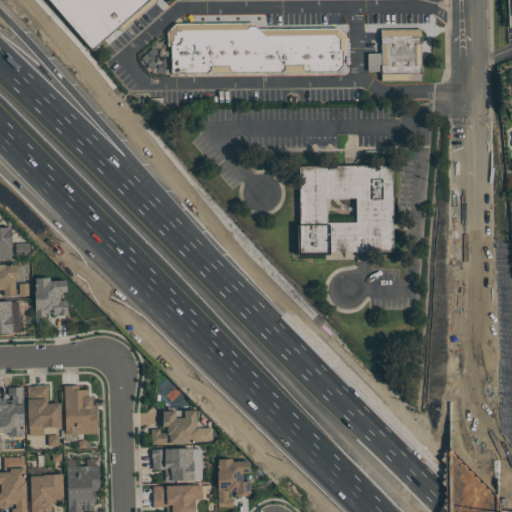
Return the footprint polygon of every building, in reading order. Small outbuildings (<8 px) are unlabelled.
[(49,0),(92,52),(156,0),(155,0),(49,0)] [(170,73),(347,71),(347,25),(169,27),(170,73)] [(381,29),(381,53),(368,53),(367,71),(381,71),(381,80),(421,81),(421,30),(381,29)] [(393,251),(392,166),(299,166),(300,247),(308,247),(308,250),(330,250),(330,259),(356,259),(356,252),(393,251)] [(0,227),(11,227),(11,245),(11,259),(0,259),(0,227)] [(17,265),(17,279),(15,279),(15,296),(3,297),(3,289),(0,289),(0,264),(4,264),(4,265),(17,265)] [(67,315),(52,315),(52,313),(46,313),(46,317),(50,317),(50,326),(35,326),(34,290),(35,290),(35,277),(49,277),(50,280),(66,280),(66,291),(60,291),(60,300),(67,300),(67,315)] [(0,301),(11,301),(11,302),(18,302),(19,332),(12,332),(12,333),(0,333),(0,301)] [(60,403),(48,403),(47,384),(27,385),(28,436),(44,435),(44,427),(61,427),(60,403)] [(98,434),(97,404),(90,404),(89,385),(64,385),(65,434),(98,434)] [(23,387),(23,435),(8,435),(8,432),(0,432),(0,399),(6,399),(6,400),(12,400),(12,395),(7,396),(7,387),(23,387)] [(151,443),(212,443),(211,427),(196,427),(196,410),(183,410),(183,417),(176,418),(175,411),(162,411),(163,430),(151,430),(151,443)] [(201,448),(151,449),(152,470),(164,469),(165,481),(202,480),(201,448)] [(3,457),(24,457),(24,481),(26,481),(26,511),(11,511),(11,508),(15,508),(15,504),(9,504),(9,507),(0,507),(0,472),(3,472),(3,457)] [(249,460),(217,460),(218,507),(233,506),(233,498),(229,498),(229,495),(250,495),(250,481),(242,481),(242,472),(249,472),(249,460)] [(99,465),(88,465),(88,462),(67,462),(67,511),(81,511),(82,510),(95,510),(94,490),(99,489),(99,465)] [(30,475),(30,511),(53,511),(54,498),(63,497),(62,474),(30,475)] [(166,511),(195,511),(195,499),(202,499),(202,484),(152,486),(153,507),(166,506),(166,511)]
